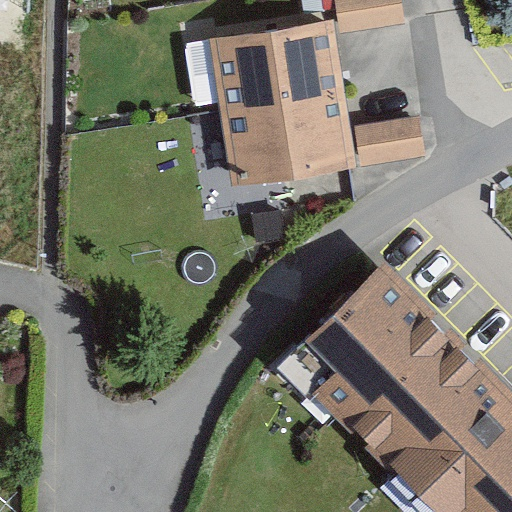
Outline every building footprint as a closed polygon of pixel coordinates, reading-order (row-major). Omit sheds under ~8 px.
[(400,0),(336,0),(341,33),(405,23),(400,0)] [(348,166),(351,166),(329,24),(217,41),(227,110),(238,183),(348,166)] [(419,117),(356,127),(363,167),(425,157),(419,117)] [(281,211),(252,215),(257,244),(285,240),(281,211)] [(511,511),(511,406),(381,273),(310,342),(339,372),(316,394),(338,417),(432,511),(511,511)]
